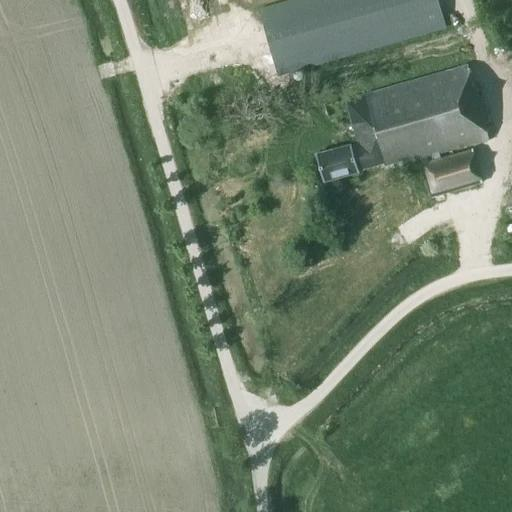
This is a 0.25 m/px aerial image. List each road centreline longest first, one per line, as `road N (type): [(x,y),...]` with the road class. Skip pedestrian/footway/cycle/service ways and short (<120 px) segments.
road 1 (unclassified): [(252,437),(119,0)]
road 2 (unclassified): [(252,437),(316,396),(387,321),(426,293),(511,269)]
